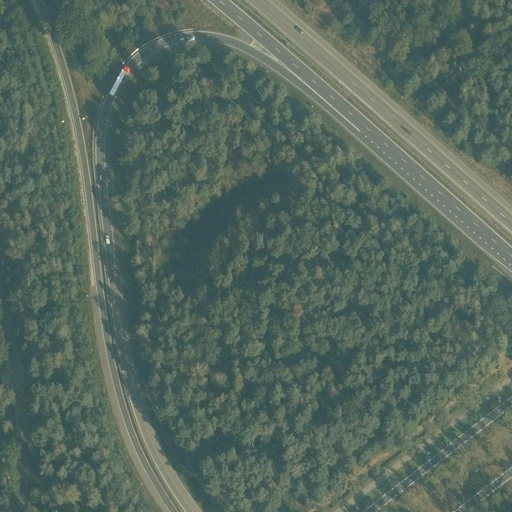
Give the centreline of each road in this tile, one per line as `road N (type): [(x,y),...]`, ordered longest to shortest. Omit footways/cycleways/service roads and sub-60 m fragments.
road 1 (trunk): [(189,511),(144,429),(123,360),(99,168),(104,110),(127,67),(183,36),(233,42),(312,80)]
road 2 (trunk): [(38,0),(79,132),(119,399),(172,511)]
road 3 (trunk): [(511,225),(252,0)]
road 4 (trunk): [(312,80),(511,257)]
road 5 (unclassified): [(20,511),(22,443),(0,292)]
road 6 (primary): [(511,400),(369,511)]
road 7 (trunk): [(216,0),(312,80)]
